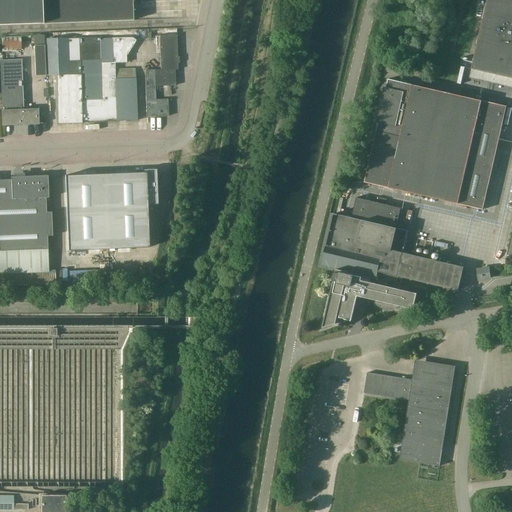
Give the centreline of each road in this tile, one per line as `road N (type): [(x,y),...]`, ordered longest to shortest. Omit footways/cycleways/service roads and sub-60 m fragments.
road 1 (unclassified): [(371,0),(287,354)]
road 2 (unclassified): [(0,152),(184,141),(218,0)]
road 3 (unclassified): [(287,354),(484,312)]
road 4 (unclassified): [(464,511),(461,458),(484,312)]
road 5 (unclassified): [(287,354),(261,511)]
road 6 (unknown): [(417,217),(493,231),(484,312)]
